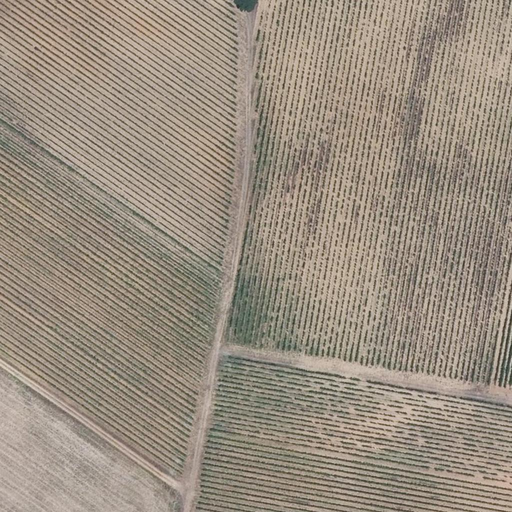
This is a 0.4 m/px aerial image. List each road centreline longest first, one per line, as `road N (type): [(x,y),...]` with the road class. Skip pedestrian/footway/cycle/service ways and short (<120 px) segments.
road 1 (track): [(243,6),(247,173),(187,511)]
road 2 (track): [(219,347),(511,399)]
